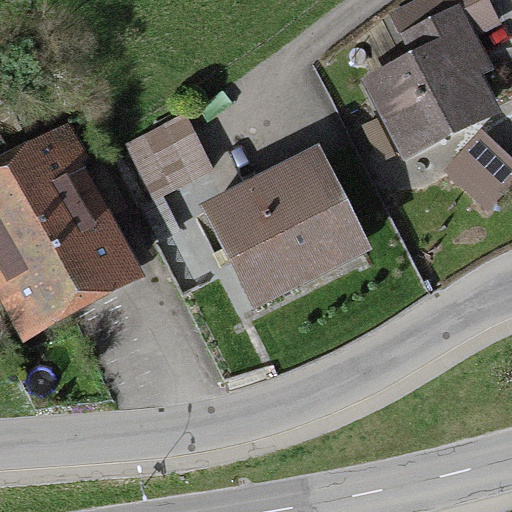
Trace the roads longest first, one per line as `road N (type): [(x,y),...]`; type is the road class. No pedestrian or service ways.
road 1 (tertiary): [(511,285),(352,386),(270,419),(149,441),(0,452)]
road 2 (secondary): [(247,511),(511,460)]
road 3 (residential): [(386,0),(214,125)]
